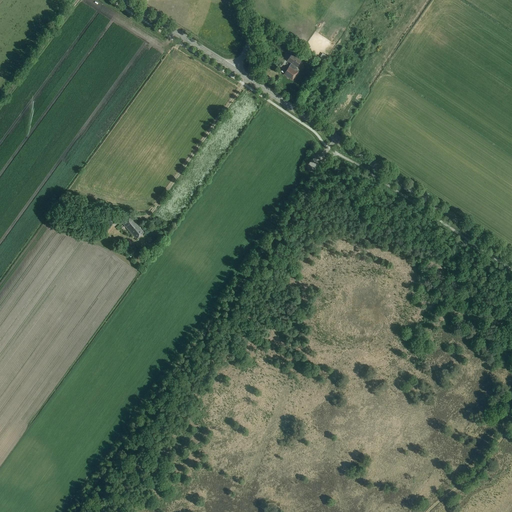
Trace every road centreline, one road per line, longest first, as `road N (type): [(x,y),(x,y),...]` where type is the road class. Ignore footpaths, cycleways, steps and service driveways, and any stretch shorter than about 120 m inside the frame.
road 1 (tertiary): [(511,257),(233,68)]
road 2 (track): [(248,78),(149,214)]
road 3 (track): [(0,286),(49,218),(99,235)]
road 4 (tertiary): [(233,68),(124,0)]
road 5 (track): [(75,0),(0,102)]
